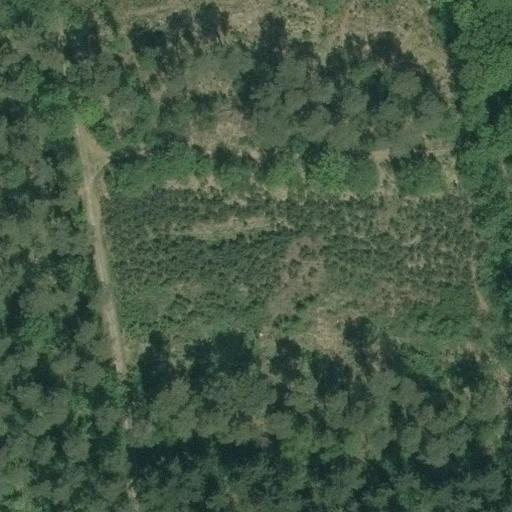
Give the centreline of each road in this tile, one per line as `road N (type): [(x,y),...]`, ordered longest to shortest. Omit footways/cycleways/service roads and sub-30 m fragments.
road 1 (track): [(146,511),(88,186)]
road 2 (track): [(323,154),(129,152),(84,170)]
road 3 (track): [(323,154),(463,150),(511,137)]
road 4 (track): [(84,170),(52,0)]
